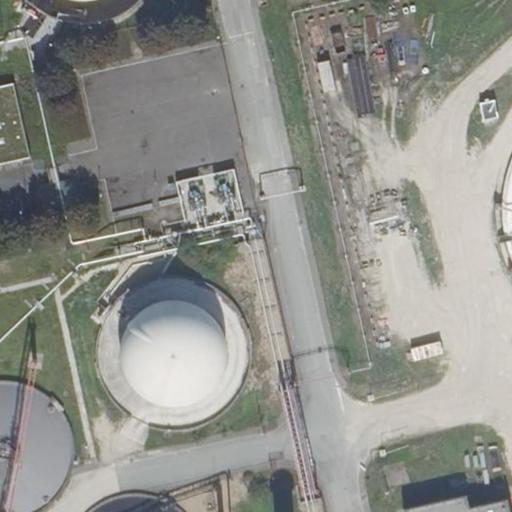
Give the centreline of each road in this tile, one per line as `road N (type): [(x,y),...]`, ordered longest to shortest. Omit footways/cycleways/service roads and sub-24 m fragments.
road 1 (track): [(511,125),(464,201),(509,389)]
road 2 (track): [(511,50),(467,85),(434,132),(464,201)]
